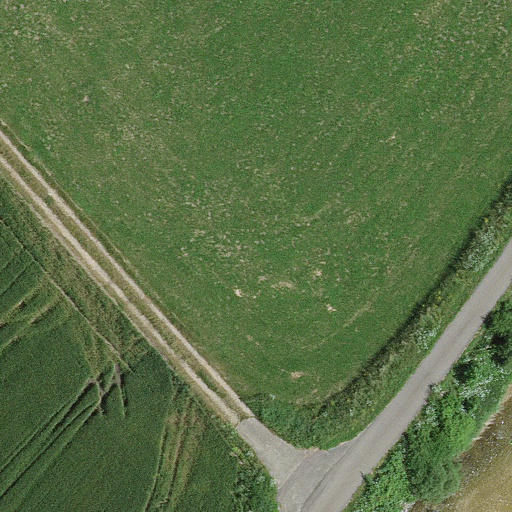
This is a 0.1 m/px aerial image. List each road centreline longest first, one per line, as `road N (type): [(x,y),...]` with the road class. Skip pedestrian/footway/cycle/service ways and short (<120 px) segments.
road 1 (track): [(311,504),(0,150)]
road 2 (track): [(511,226),(306,511)]
